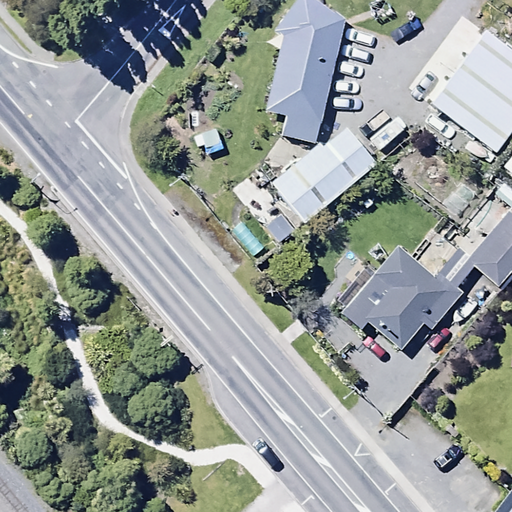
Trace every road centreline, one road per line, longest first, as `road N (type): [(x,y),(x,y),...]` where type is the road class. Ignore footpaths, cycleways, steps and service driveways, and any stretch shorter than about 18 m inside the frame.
road 1 (trunk): [(367,511),(50,147)]
road 2 (residential): [(50,147),(172,0)]
